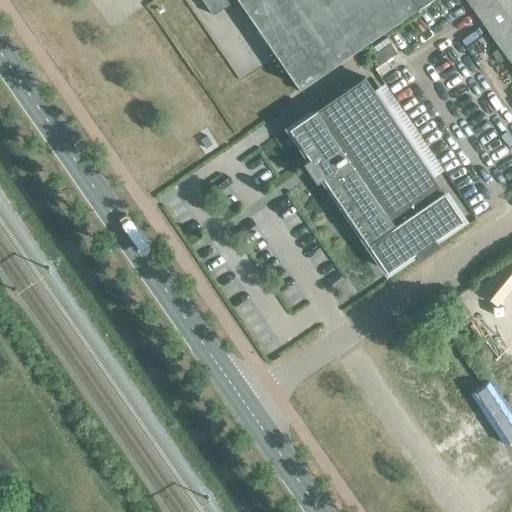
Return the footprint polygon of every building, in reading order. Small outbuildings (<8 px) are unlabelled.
[(200,0),(211,15),(232,0),(238,0),(298,86),(415,6),(411,0),(200,0)] [(511,0),(467,0),(496,40),(511,28),(511,0)] [(511,28),(496,40),(511,62),(511,28)] [(390,43),(371,56),(377,65),(396,52),(390,43)] [(363,76),(288,127),(385,270),(416,249),(418,252),(431,243),(429,240),(460,220),(363,76)] [(451,298),(440,307),(446,315),(457,307),(451,298)]
